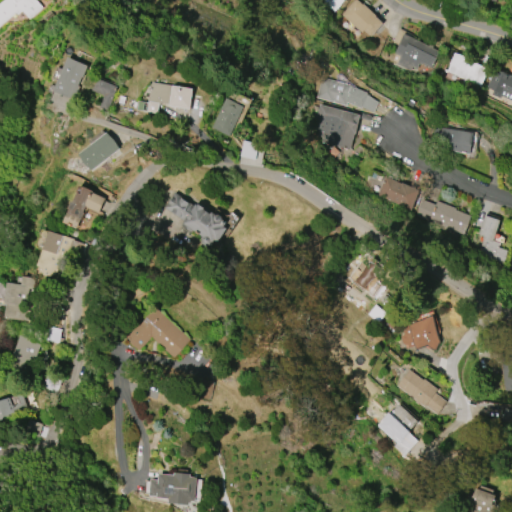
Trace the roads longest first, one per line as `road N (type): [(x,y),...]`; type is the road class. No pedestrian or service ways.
road 1 (residential): [(511,312),(493,310),(273,175),(199,162),(160,165),(106,223),(78,287),(77,358),(47,438)]
road 2 (residential): [(511,200),(416,162),(395,131)]
road 3 (residential): [(511,45),(396,0)]
